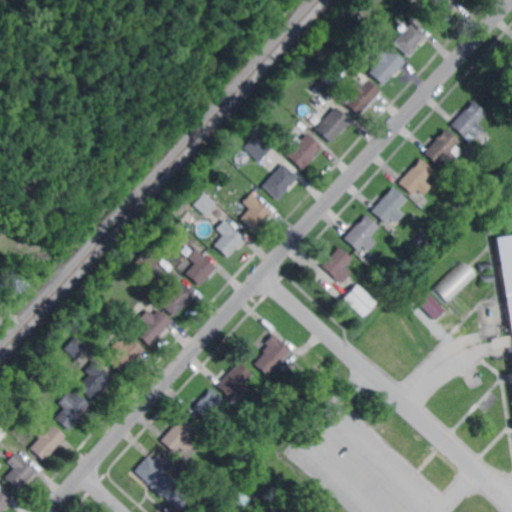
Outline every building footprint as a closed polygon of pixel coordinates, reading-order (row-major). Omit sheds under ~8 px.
[(437,28),(422,13),(428,7),(421,0),(444,0),(452,7),(443,16),(446,19),(437,28)] [(410,57),(395,42),(414,22),(427,35),(417,46),(418,47),(410,57)] [(387,54),(391,49),(405,62),(384,85),(371,73),(379,63),(372,57),(380,48),(387,54)] [(511,75),(503,67),(511,56),(511,75)] [(364,84),(369,78),(383,91),(361,115),(347,102),(356,93),(350,88),(358,78),(364,84)] [(476,137),(471,132),(466,137),(452,125),(474,101),(488,113),(478,124),(484,128),(476,137)] [(332,143),(317,128),(337,106),(352,121),(332,143)] [(284,142),(274,132),(283,123),(293,132),(284,142)] [(246,139),(239,133),(245,126),(252,132),(246,139)] [(448,166),(442,160),(438,165),(424,153),(446,129),(459,142),(455,146),(461,151),(448,166)] [(260,161),(245,147),(258,133),(273,147),(260,161)] [(324,147),(303,169),(288,155),(293,150),(288,145),(297,136),(302,140),(309,133),(324,147)] [(273,144),(268,139),(273,134),(278,138),(273,144)] [(471,156),(465,151),(469,146),(475,152),(471,156)] [(424,195),(418,190),(414,195),(400,183),(421,158),(435,170),(427,181),(432,186),(424,195)] [(279,200),(263,186),(284,163),(298,176),(288,187),(289,188),(279,200)] [(399,224),(393,219),(388,224),(374,211),(395,188),(410,201),(401,211),(406,215),(399,224)] [(206,216),(194,204),(206,192),(218,203),(206,216)] [(256,231),(242,218),(251,208),(244,202),(252,193),(273,213),(256,231)] [(368,251),(362,246),(358,251),(344,238),(366,215),(379,227),(371,237),(376,242),(368,251)] [(229,257),(215,244),(224,235),(217,228),(225,219),(246,239),(229,257)] [(179,245),(169,235),(179,224),(190,234),(179,245)] [(511,380),(510,381),(509,373),(511,372),(511,333),(511,334),(495,236),(511,233),(511,380)] [(424,252),(415,244),(421,237),(430,245),(424,252)] [(150,272),(145,266),(139,272),(133,265),(152,246),(164,258),(150,272)] [(342,283),(323,265),(341,247),(354,260),(347,267),(352,272),(342,283)] [(201,285),(187,273),(196,263),(189,257),(197,248),(217,267),(201,285)] [(447,303),(434,289),(463,260),(477,274),(447,303)] [(481,272),(479,263),(490,262),(491,270),(481,272)] [(482,284),(481,275),(492,273),(493,282),(482,284)] [(176,284),(179,280),(194,293),(183,305),(185,306),(177,315),(175,313),(173,315),(158,302),(169,291),(164,287),(171,280),(176,284)] [(362,317),(343,300),(356,284),(376,302),(362,317)] [(415,299),(433,319),(444,309),(426,290),(415,299)] [(90,309),(82,302),(88,296),(95,303),(90,309)] [(145,306),(141,302),(146,297),(150,301),(145,306)] [(173,322),(151,346),(137,333),(146,323),(141,318),(149,309),(154,314),(160,309),(173,322)] [(269,376),(255,363),(265,352),(264,351),(269,345),(267,342),(275,333),(293,350),(269,376)] [(77,359),(66,349),(76,336),(88,347),(77,359)] [(127,342),(132,337),(145,349),(123,373),(110,361),(118,351),(113,346),(121,337),(127,342)] [(93,401),(78,387),(88,375),(84,371),(93,360),(113,378),(102,389),(103,390),(93,401)] [(241,399),(235,393),(230,399),(216,387),(239,362),(253,375),(243,385),(249,390),(241,399)] [(314,383),(307,377),(313,369),(320,375),(314,383)] [(57,384),(53,380),(58,375),(62,380),(57,384)] [(214,425),(195,407),(212,388),(226,401),(218,409),(224,414),(214,425)] [(69,430),(56,418),(64,408),(59,404),(71,390),(89,406),(69,430)] [(186,453),(181,447),(176,452),(162,440),(184,416),(198,429),(189,438),(195,443),(186,453)] [(67,436),(45,460),(31,447),(40,438),(34,433),(43,424),(48,429),(53,423),(67,436)] [(19,491),(5,479),(14,469),(8,463),(19,450),(29,459),(25,464),(35,473),(19,491)] [(172,464),(165,472),(176,483),(174,485),(176,486),(178,484),(192,498),(180,511),(164,496),(162,498),(134,471),(148,457),(153,461),(161,453),(172,464)] [(0,511),(0,490),(11,501),(0,511)]
